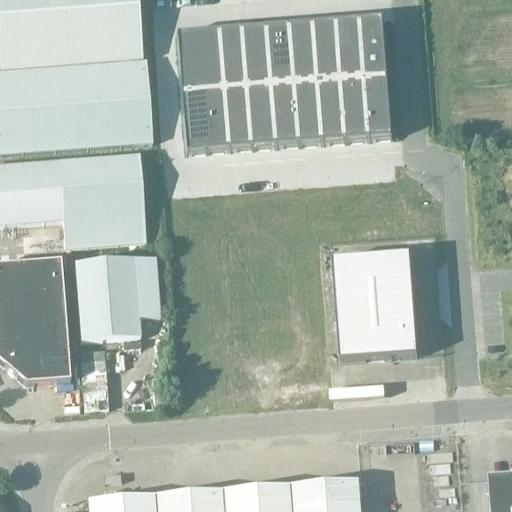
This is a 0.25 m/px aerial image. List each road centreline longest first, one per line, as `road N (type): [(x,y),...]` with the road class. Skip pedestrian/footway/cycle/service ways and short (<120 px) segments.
road 1 (unclassified): [(37,440),(511,412)]
road 2 (unknown): [(301,0),(202,15),(176,65),(182,154),(205,171),(271,171)]
road 3 (unknown): [(449,165),(417,22),(388,2),(364,0)]
road 4 (unknown): [(271,171),(449,165)]
